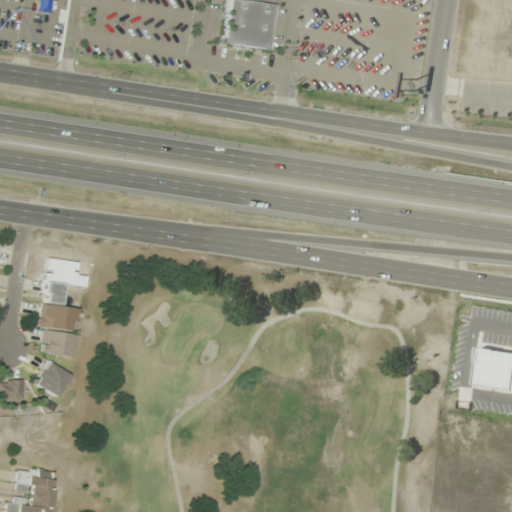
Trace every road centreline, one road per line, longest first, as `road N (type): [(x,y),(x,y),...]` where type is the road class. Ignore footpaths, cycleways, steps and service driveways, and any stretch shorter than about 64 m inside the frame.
road 1 (motorway): [(511,199),(0,123)]
road 2 (motorway): [(0,159),(511,233)]
road 3 (secondary): [(96,223),(511,292)]
road 4 (motorway): [(96,223),(511,260)]
road 5 (motorway): [(511,167),(170,94)]
road 6 (secondary): [(511,140),(170,94)]
road 7 (secondary): [(170,94),(0,66)]
road 8 (residential): [(25,214),(6,345)]
road 9 (residential): [(426,129),(445,0)]
